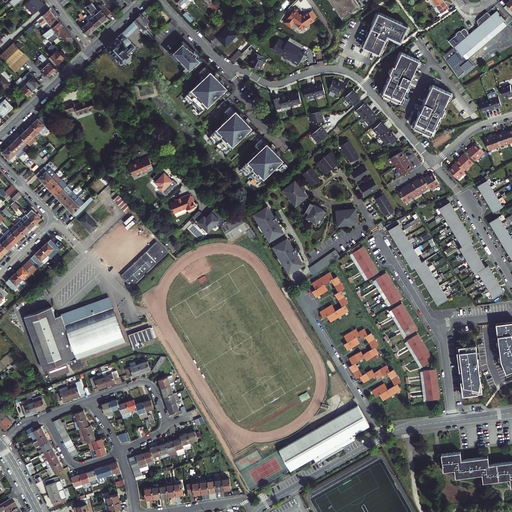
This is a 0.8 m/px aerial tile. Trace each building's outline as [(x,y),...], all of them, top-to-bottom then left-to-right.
[(32,14),(42,5),(38,0),(27,0),(24,3),(21,6),(23,9),(26,7),(32,14)] [(85,0),(85,1),(86,3),(100,20),(104,17),(110,12),(109,11),(102,3),(100,2),(94,7),(88,0),(85,0)] [(187,0),(173,0),(181,8),(185,5),(188,1),(187,0)] [(281,11),(290,3),(286,0),(285,0),(278,7),(281,11)] [(358,0),(332,0),(344,18),(362,6),(358,0)] [(427,0),(433,8),(443,1),(442,0),(427,0)] [(433,8),(440,19),(449,13),(447,9),(448,8),(443,1),(433,8)] [(100,20),(86,3),(84,4),(91,13),(88,16),(89,17),(95,25),(100,20)] [(40,23),(54,12),(50,7),(42,14),(43,16),(38,20),(40,23)] [(298,10),(295,7),(294,9),(293,8),(290,12),(291,13),(284,22),(290,26),(293,23),(300,30),(312,21),(311,20),(315,18),(311,11),(307,14),(306,12),(301,16),(297,12),(298,10)] [(487,10),(477,19),(477,21),(478,22),(478,24),(479,25),(476,28),(474,28),(473,29),(473,31),(469,33),(468,31),(465,27),(464,27),(461,30),(459,30),(456,32),(458,35),(449,42),(454,49),(445,57),(459,78),(473,65),(468,59),(507,24),(504,20),(506,18),(499,10),(492,15),(487,10)] [(410,25),(379,11),(379,12),(377,11),(373,22),(374,22),(370,31),(369,30),(366,35),(368,36),(366,40),(365,40),(362,45),(364,46),(365,47),(365,49),(370,51),(370,49),(374,51),(373,52),(378,55),(379,53),(381,54),(383,54),(385,49),(383,48),(385,44),(387,45),(390,39),(388,38),(390,35),(395,37),(395,39),(402,42),(410,25)] [(48,22),(57,16),(54,12),(40,23),(42,25),(47,21),(48,22)] [(180,15),(187,23),(191,20),(183,12),(180,15)] [(140,14),(132,22),(136,26),(141,32),(142,33),(149,40),(153,36),(143,26),(147,22),(140,14)] [(60,20),(57,16),(48,22),(50,24),(44,28),(46,31),(60,20)] [(95,25),(89,17),(86,20),(84,17),(81,19),(90,29),(95,25)] [(90,29),(81,19),(79,21),(81,24),(78,26),(85,34),(90,29)] [(52,42),(58,38),(52,30),(54,29),(56,32),(58,31),(61,35),(66,40),(72,35),(68,30),(60,20),(46,31),(43,33),(45,35),(47,37),(52,42)] [(257,31),(261,35),(271,25),(267,21),(257,31)] [(132,22),(119,34),(123,38),(136,26),(132,22)] [(213,40),(222,49),(235,37),(225,28),(213,40)] [(123,38),(119,34),(104,49),(112,58),(111,59),(112,60),(113,59),(118,64),(126,56),(125,55),(131,49),(131,47),(128,44),(128,42),(123,38)] [(52,42),(47,37),(45,39),(56,50),(51,54),(59,61),(62,58),(62,57),(64,55),(52,42)] [(287,43),(279,39),(273,51),(293,62),(292,63),(298,66),(300,61),(304,63),(307,56),(303,55),(304,53),(300,51),(302,48),(288,41),(287,43)] [(28,55),(13,40),(0,52),(0,54),(13,69),(16,66),(20,63),(28,55)] [(174,47),(167,53),(185,73),(191,68),(191,69),(194,66),(199,60),(191,52),(188,50),(185,47),(186,46),(181,41),(176,45),(177,45),(175,47),(174,47)] [(421,59),(401,50),(398,57),(399,57),(393,68),(392,68),(390,71),(392,72),(390,76),(388,80),(387,82),(385,86),(386,86),(385,87),(385,86),(382,92),(383,93),(382,93),(386,95),(385,97),(391,100),(392,98),(394,98),(393,101),(399,103),(400,101),(404,103),(407,97),(405,96),(408,89),(410,90),(411,86),(409,85),(413,77),(415,78),(417,74),(415,73),(419,64),(421,65),(423,61),(420,60),(421,59)] [(237,52),(236,52),(227,60),(231,64),(240,56),(237,52)] [(259,58),(252,54),(251,57),(251,58),(247,67),(257,72),(261,63),(257,61),(259,58)] [(44,57),(41,60),(52,71),(57,66),(50,60),(48,62),(44,57)] [(52,71),(41,60),(39,62),(43,67),(41,68),(40,69),(47,75),(52,71)] [(210,76),(202,67),(196,72),(201,78),(179,98),(194,115),(217,94),(222,100),(212,109),(217,115),(220,112),(225,118),(203,139),(218,154),(240,134),(256,151),(233,171),(248,188),(271,167),(276,172),(282,167),(273,158),(275,157),(269,151),(271,150),(267,146),(264,148),(244,126),(246,123),(243,119),(241,121),(235,115),(234,116),(226,107),(229,104),(224,99),(228,95),(219,86),(220,85),(215,78),(216,77),(213,73),(210,76)] [(0,71),(1,73),(0,74),(0,84),(3,88),(10,82),(9,81),(12,77),(3,68),(0,71)] [(40,83),(29,72),(22,79),(33,90),(40,83)] [(22,79),(19,75),(14,79),(28,94),(33,90),(22,79)] [(345,86),(332,81),(327,92),(337,97),(339,92),(342,94),(345,86)] [(313,85),(310,86),(312,97),(322,94),(319,84),(313,85)] [(418,120),(416,119),(413,126),(417,128),(416,130),(422,133),(423,131),(425,131),(424,134),(430,136),(431,134),(435,136),(435,135),(438,129),(438,128),(440,125),(440,124),(441,122),(441,123),(443,119),(442,119),(444,114),(446,115),(448,112),(446,111),(451,100),(453,96),(454,93),(434,84),(434,85),(432,84),(430,87),(432,88),(428,98),(426,97),(425,100),(427,101),(424,106),(422,105),(419,112),(421,113),(418,120)] [(511,87),(510,88),(508,84),(498,87),(502,98),(511,94),(511,87)] [(312,97),(310,86),(306,87),(300,89),(303,99),(312,97)] [(359,99),(352,91),(343,100),(350,107),(359,99)] [(289,94),(286,95),(286,96),(289,106),(298,104),(296,93),(290,95),(289,94)] [(499,106),(495,95),(476,101),(479,112),(485,110),(486,111),(493,108),(492,108),(499,106)] [(289,106),(286,96),(277,98),(277,97),(273,98),(273,99),(271,99),(271,100),(275,114),(280,112),(279,108),(289,106)] [(13,105),(10,102),(5,97),(0,102),(0,111),(3,115),(13,105)] [(94,109),(91,98),(73,104),(72,102),(62,105),(65,112),(74,109),(76,115),(94,109)] [(367,127),(376,119),(362,104),(353,112),(367,127)] [(319,112),(308,115),(311,125),(322,122),(321,119),(319,112)] [(40,135),(42,133),(46,129),(43,126),(47,122),(40,115),(38,118),(36,119),(30,125),(37,132),(40,135)] [(395,141),(379,123),(370,131),(384,146),(387,143),(389,146),(395,141)] [(30,125),(24,130),(31,137),(37,132),(30,125)] [(322,133),(318,128),(310,135),(317,143),(325,135),(323,133),(322,133)] [(24,130),(18,136),(25,143),(29,148),(35,142),(31,137),(24,130)] [(501,133),(496,134),(499,146),(503,145),(504,145),(510,143),(506,131),(506,130),(501,132),(501,133)] [(490,136),(485,138),(488,149),(492,148),(492,149),(500,147),(499,146),(496,134),(495,134),(489,136),(490,136)] [(18,136),(12,142),(19,149),(25,143),(18,136)] [(354,147),(349,138),(340,144),(345,152),(354,147)] [(12,142),(6,148),(13,155),(19,149),(12,142)] [(473,146),(467,151),(478,164),(488,156),(489,154),(486,151),(485,152),(476,142),(472,145),(473,146)] [(54,149),(48,143),(45,146),(51,151),(54,149)] [(359,155),(354,147),(345,152),(350,161),(359,155)] [(13,155),(6,148),(0,153),(7,161),(13,155)] [(341,161),(332,150),(316,163),(326,174),(341,161)] [(402,151),(391,158),(394,161),(393,162),(396,167),(408,159),(406,155),(405,156),(402,151)] [(462,156),(455,161),(456,162),(463,170),(467,168),(473,163),(464,153),(461,156),(462,156)] [(35,154),(29,160),(34,165),(40,159),(35,154)] [(82,156),(79,158),(85,164),(88,162),(82,156)] [(132,164),(127,166),(132,177),(144,173),(149,171),(149,170),(152,169),(147,157),(140,160),(141,161),(138,162),(136,163),(136,164),(132,165),(132,164)] [(410,163),(408,159),(396,167),(398,171),(395,173),(397,177),(412,168),(410,164),(410,163)] [(453,166),(449,169),(450,171),(449,171),(453,176),(454,175),(457,179),(460,176),(461,176),(465,173),(463,170),(456,162),(452,165),(453,166)] [(369,172),(364,163),(351,171),(357,180),(369,172)] [(33,175),(43,185),(53,174),(48,169),(46,171),(42,167),(33,175)] [(322,178),(312,167),(304,173),(314,185),(322,178)] [(428,175),(424,177),(430,187),(431,189),(436,187),(436,186),(439,183),(433,173),(428,176),(428,175)] [(43,185),(48,190),(59,180),(53,174),(43,185)] [(487,175),(481,178),(484,182),(478,186),(494,211),(502,206),(487,180),(489,179),(487,175)] [(414,180),(415,181),(421,192),(422,193),(426,190),(426,189),(430,187),(424,177),(423,176),(418,179),(418,178),(414,180)] [(378,186),(373,177),(360,185),(365,194),(378,186)] [(59,180),(48,190),(54,196),(65,185),(59,180)] [(310,196),(296,180),(284,190),(298,206),(310,196)] [(410,183),(406,186),(413,198),(418,195),(418,194),(421,192),(415,181),(410,184),(410,183)] [(13,184),(6,191),(8,193),(9,194),(17,187),(13,184)] [(54,196),(60,202),(71,191),(65,185),(54,196)] [(402,189),(398,192),(404,202),(408,200),(408,201),(413,198),(406,186),(402,188),(402,189)] [(106,193),(112,199),(117,193),(112,188),(106,193)] [(15,200),(16,201),(23,194),(20,190),(12,198),(15,200)] [(71,191),(60,202),(66,208),(77,197),(71,191)] [(387,201),(382,192),(373,198),(378,206),(387,201)] [(187,210),(195,206),(193,201),(194,200),(192,196),(191,196),(190,194),(175,200),(175,201),(170,203),(174,214),(186,208),(187,210)] [(77,197),(66,208),(76,218),(93,200),(90,197),(84,204),(77,197)] [(21,206),(16,201),(15,200),(12,203),(18,209),(21,206)] [(124,200),(119,205),(123,209),(128,205),(124,200)] [(448,200),(438,206),(461,244),(459,246),(474,272),(477,270),(493,296),(503,290),(487,264),(484,266),(469,240),(472,238),(448,200)] [(392,210),(387,201),(378,206),(383,215),(392,210)] [(327,209),(315,203),(315,204),(313,202),(308,211),(305,217),(321,225),(324,220),(329,211),(326,210),(327,209)] [(272,213),(267,205),(251,214),(253,218),(266,240),(282,230),(277,221),(276,222),(274,219),(276,217),(275,215),(273,217),(271,214),(272,213)] [(358,207),(337,209),(339,225),(360,223),(358,207)] [(4,211),(11,218),(14,215),(7,208),(4,211)] [(37,223),(42,218),(33,209),(28,214),(37,223)] [(221,227),(228,222),(214,209),(206,218),(198,211),(193,217),(208,232),(217,222),(219,224),(220,227),(221,227)] [(228,222),(221,227),(229,240),(246,230),(251,239),(256,236),(243,213),(228,222)] [(32,228),(37,223),(28,214),(23,219),(32,228)] [(87,215),(80,221),(92,233),(98,226),(87,215)] [(511,237),(499,216),(490,221),(511,257),(511,237)] [(397,222),(394,218),(389,222),(391,226),(387,228),(411,267),(413,265),(437,304),(446,298),(422,260),(420,261),(396,223),(397,222)] [(26,234),(32,228),(23,219),(17,224),(26,234)] [(21,239),(26,234),(17,224),(12,229),(21,239)] [(16,244),(21,239),(12,229),(6,235),(16,244)] [(10,249),(16,244),(6,235),(4,232),(0,235),(0,238),(1,240),(10,249)] [(291,245),(286,237),(270,246),(286,272),(302,262),(296,253),(295,254),(293,251),(295,249),(294,247),(292,249),(290,246),(291,245)] [(51,238),(41,247),(48,255),(55,249),(59,246),(51,238)] [(0,250),(5,255),(10,249),(1,240),(0,240),(0,250)] [(131,287),(167,252),(157,241),(120,276),(131,287)] [(176,249),(168,241),(165,245),(172,252),(176,249)] [(351,249),(368,278),(377,272),(362,247),(360,248),(358,245),(351,249)] [(40,266),(43,263),(42,261),(48,255),(41,247),(31,257),(40,266)] [(311,265),(315,272),(340,255),(335,248),(314,263),(311,265)] [(55,249),(48,255),(50,257),(51,258),(57,251),(55,249)] [(42,261),(43,263),(50,257),(48,255),(42,261)] [(16,272),(23,279),(26,276),(28,278),(37,269),(28,260),(16,272)] [(314,288),(310,290),(314,297),(327,289),(323,283),(330,279),(337,291),(333,293),(341,306),(333,310),(330,304),(317,311),(321,317),(325,315),(329,322),(347,310),(343,303),(347,301),(340,289),(343,287),(335,275),(332,277),(328,271),(310,282),(314,288)] [(23,279),(16,272),(6,281),(14,290),(21,284),(23,287),(27,283),(23,279)] [(386,273),(376,278),(391,304),(401,298),(386,273)] [(2,285),(0,287),(0,300),(9,293),(2,285)] [(109,297),(104,299),(109,312),(114,311),(109,297)] [(33,298),(22,303),(24,308),(35,303),(33,298)] [(104,299),(54,318),(69,361),(72,371),(82,367),(79,357),(122,341),(121,338),(124,337),(114,311),(109,312),(104,299)] [(401,304),(391,309),(406,335),(416,329),(401,304)] [(69,361),(54,318),(51,307),(24,317),(43,371),(45,370),(49,380),(69,372),(65,362),(69,361)] [(511,320),(497,322),(501,359),(507,377),(511,375),(511,320)] [(142,343),(154,338),(150,328),(130,336),(135,349),(144,346),(142,343)] [(387,374),(394,386),(387,390),(383,383),(371,391),(375,397),(379,395),(382,401),(400,390),(397,384),(400,382),(393,370),(390,372),(386,366),(373,373),(371,370),(362,375),(354,363),(364,358),(365,361),(378,353),(375,347),(378,345),(370,333),(367,335),(363,329),(357,333),(355,329),(343,336),(346,342),(343,344),(346,350),(358,343),(355,337),(359,335),(361,338),(364,336),(372,349),(362,355),(360,351),(347,359),(351,365),(348,367),(355,379),(358,377),(362,383),(375,376),(377,380),(387,374)] [(416,335),(406,341),(422,367),(432,361),(416,335)] [(477,344),(458,347),(463,397),(485,394),(481,366),(477,344)] [(167,355),(162,355),(152,370),(157,373),(168,355),(167,355)] [(147,361),(139,364),(142,372),(150,370),(147,361)] [(134,375),(142,372),(139,364),(131,367),(133,374),(134,375)] [(435,369),(424,371),(428,398),(439,397),(435,369)] [(104,376),(107,384),(116,381),(114,377),(119,376),(117,371),(104,376)] [(171,385),(175,383),(172,375),(160,379),(162,388),(171,385)] [(95,376),(91,378),(95,388),(99,386),(99,387),(107,384),(104,376),(96,378),(95,376)] [(69,388),(73,396),(85,392),(81,379),(76,380),(77,382),(78,385),(69,388)] [(171,385),(162,388),(165,396),(173,393),(171,385)] [(73,396),(69,388),(57,392),(59,399),(64,398),(65,399),(73,396)] [(173,393),(165,396),(168,405),(176,402),(179,401),(180,401),(178,394),(188,391),(187,389),(173,393)] [(301,402),(309,398),(307,393),(298,396),(301,402)] [(44,397),(35,400),(38,409),(47,406),(44,397)] [(108,401),(111,410),(119,407),(118,404),(116,398),(108,401)] [(150,398),(142,401),(146,410),(154,407),(150,398)] [(135,404),(133,399),(125,401),(129,410),(136,408),(135,404)] [(26,413),(38,409),(35,400),(23,405),(26,413)] [(111,410),(108,401),(101,403),(104,412),(105,412),(111,410)] [(129,410),(125,401),(118,404),(119,407),(120,410),(122,416),(123,418),(130,416),(129,410)] [(148,416),(146,410),(142,401),(135,404),(136,408),(140,419),(148,416)] [(176,402),(168,405),(171,413),(179,411),(176,402)] [(312,456),(315,461),(355,438),(352,433),(368,424),(356,404),(278,449),(290,469),(312,456)] [(9,413),(2,407),(0,409),(0,410),(6,416),(9,413)] [(73,413),(75,421),(86,417),(84,410),(73,413)] [(149,419),(146,420),(148,424),(154,422),(151,415),(148,416),(149,419)] [(11,420),(6,416),(0,422),(7,429),(13,422),(11,420)] [(74,421),(76,429),(78,428),(88,425),(86,417),(75,421),(74,421)] [(78,428),(81,436),(94,432),(91,424),(88,425),(78,428)] [(35,439),(38,437),(47,433),(43,426),(31,432),(35,439)] [(143,426),(135,429),(138,438),(146,435),(143,426)] [(196,430),(188,432),(191,441),(199,439),(196,430)] [(94,432),(81,436),(83,443),(89,442),(96,440),(94,432)] [(131,440),(128,432),(122,434),(126,441),(131,440)] [(191,441),(188,432),(181,434),(182,438),(184,444),(191,441)] [(37,447),(42,444),(51,440),(47,433),(38,437),(40,440),(35,442),(37,447)] [(119,442),(120,442),(126,441),(122,434),(116,436),(119,442)] [(89,442),(91,449),(104,445),(102,438),(96,440),(89,442)] [(174,440),(177,449),(184,447),(184,444),(182,438),(174,440)] [(40,450),(41,453),(54,447),(51,440),(42,444),(44,448),(40,450)] [(166,442),(169,451),(177,449),(174,440),(166,442)] [(158,445),(161,454),(169,451),(166,442),(158,445)] [(104,445),(91,449),(93,458),(107,454),(104,445)] [(151,450),(153,456),(161,454),(158,445),(150,447),(151,450)] [(41,453),(45,461),(58,454),(54,447),(41,453)] [(151,450),(144,452),(146,461),(148,465),(155,462),(154,459),(153,456),(151,450)] [(459,451),(435,454),(436,460),(441,459),(442,470),(454,468),(455,475),(482,472),(483,480),(510,476),(511,485),(511,484),(511,460),(489,463),(488,455),(460,459),(459,451)] [(138,462),(138,464),(146,461),(144,452),(135,455),(136,458),(138,462)] [(48,468),(50,467),(62,461),(58,454),(45,461),(48,468)] [(54,474),(65,468),(62,461),(50,467),(54,474)] [(109,465),(112,474),(113,476),(116,475),(116,476),(121,474),(117,462),(109,465)] [(103,467),(105,476),(112,474),(109,465),(103,467)] [(95,470),(98,479),(99,482),(107,480),(106,479),(105,476),(103,467),(95,470)] [(90,481),(98,479),(95,470),(87,472),(90,481)] [(83,483),(90,481),(87,472),(80,474),(83,483)] [(80,474),(72,477),(75,485),(75,486),(83,483),(80,474)] [(231,477),(223,478),(225,489),(232,488),(231,477)] [(50,493),(58,490),(61,489),(62,489),(59,481),(55,482),(54,478),(45,481),(50,493)] [(223,478),(216,479),(217,490),(225,489),(223,478)] [(216,479),(209,480),(210,491),(217,490),(216,479)] [(202,492),(210,491),(209,480),(201,481),(202,492)] [(195,493),(202,492),(201,481),(188,483),(189,493),(194,492),(195,493)] [(152,483),(152,486),(154,497),(162,496),(160,485),(160,482),(152,483)] [(175,483),(176,494),(184,493),(183,482),(175,483)] [(176,494),(175,483),(168,484),(169,495),(176,494)] [(168,484),(160,485),(162,496),(169,495),(168,484)] [(154,497),(152,486),(144,488),(145,499),(154,497)] [(62,502),(61,500),(58,490),(50,493),(54,505),(62,502)] [(107,496),(109,503),(120,501),(118,493),(107,496)] [(14,511),(16,511),(10,501),(0,506),(0,511),(14,511)] [(109,503),(111,511),(117,509),(122,508),(120,501),(109,503)] [(89,511),(87,503),(74,506),(75,511),(78,510),(78,511),(89,511)]
